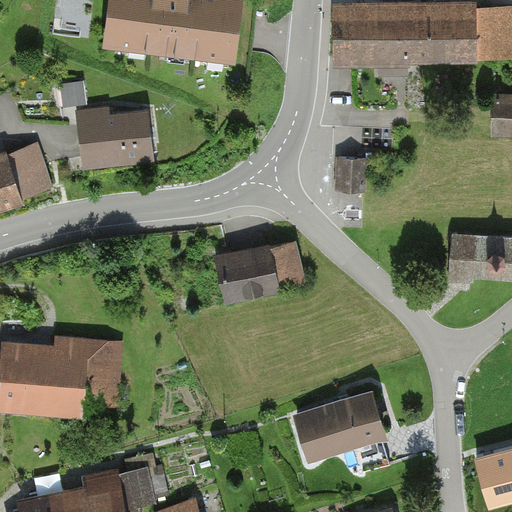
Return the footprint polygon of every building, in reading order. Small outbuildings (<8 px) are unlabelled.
[(111,0),(107,42),(234,57),(241,0),(111,0)] [(511,4),(339,8),(340,69),(511,65),(511,4)] [(63,78),(67,102),(91,98),(88,75),(63,78)] [(511,94),(497,95),(497,130),(511,130),(511,94)] [(82,135),(86,165),(153,156),(147,110),(110,115),(109,107),(79,111),(82,135)] [(0,157),(0,209),(57,191),(42,144),(0,157)] [(364,189),(365,158),(341,157),(340,157),(339,186),(339,188),(356,188),(364,189)] [(511,228),(454,226),(452,275),(463,276),(474,276),(475,269),(511,270),(511,228)] [(218,256),(230,306),(312,287),(301,237),(218,256)] [(6,344),(5,350),(0,350),(0,404),(1,405),(0,411),(0,414),(88,421),(89,409),(120,412),(126,344),(60,339),(60,348),(6,344)] [(300,415),(316,467),(397,442),(381,389),(300,415)] [(511,445),(478,455),(489,493),(511,486),(511,445)] [(134,511),(128,480),(25,500),(27,511),(134,511)] [(205,511),(201,502),(171,511),(205,511)]
